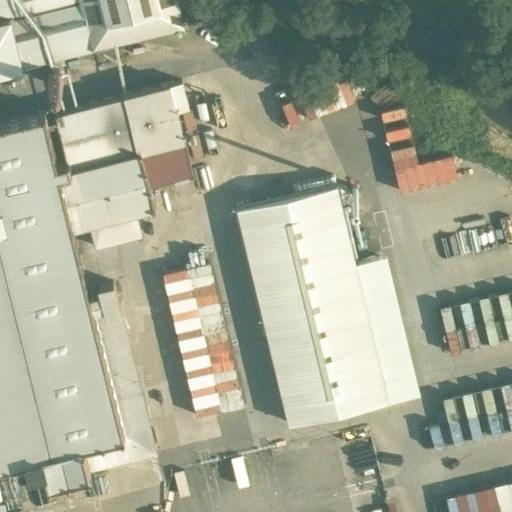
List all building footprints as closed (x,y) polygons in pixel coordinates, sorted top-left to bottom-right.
[(0,0),(0,69),(6,69),(8,80),(10,85),(24,81),(20,65),(185,24),(179,0),(0,0)] [(63,79),(63,75),(63,72),(61,69),(58,68),(55,67),(51,68),(49,70),(47,72),(46,76),(47,79),(49,82),(52,83),(55,84),(58,83),(61,81),(63,79)] [(6,69),(0,69),(0,80),(0,82),(8,80),(6,69)] [(316,81),(321,104),(361,97),(356,73),(316,81)] [(182,78),(170,82),(177,108),(188,104),(182,78)] [(170,80),(54,111),(65,156),(57,158),(74,224),(90,219),(135,208),(155,203),(150,183),(192,173),(189,158),(190,158),(177,108),(170,82),(170,80)] [(296,94),(289,96),(285,84),(273,88),(283,120),(303,113),(296,94)] [(403,185),(465,170),(459,147),(425,155),(412,98),(384,104),(403,185)] [(45,107),(0,117),(0,461),(26,455),(84,441),(86,441),(98,438),(125,431),(125,430),(120,412),(93,301),(90,290),(74,224),(57,158),(45,107)] [(336,182),(237,205),(289,421),(388,397),(336,182)] [(135,208),(90,219),(96,241),(140,229),(135,208)] [(200,410),(249,400),(218,256),(169,267),(200,410)] [(113,275),(99,279),(101,287),(104,299),(106,308),(120,304),(113,275)] [(511,283),(443,298),(453,344),(511,332),(511,283)] [(101,287),(90,290),(93,301),(104,299),(101,287)] [(511,375),(447,389),(456,436),(511,424),(511,375)] [(146,424),(138,426),(134,409),(120,412),(125,430),(128,429),(133,453),(152,448),(146,424)] [(105,465),(98,438),(86,441),(93,468),(105,465)] [(84,441),(26,455),(29,467),(43,463),(47,480),(91,469),(84,441)] [(455,511),(511,511),(511,475),(450,488),(455,511)]
